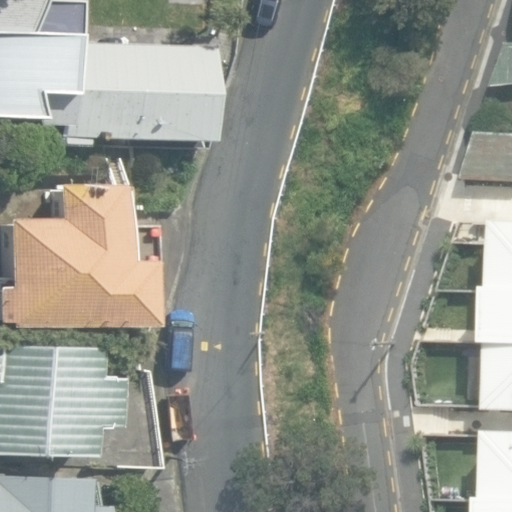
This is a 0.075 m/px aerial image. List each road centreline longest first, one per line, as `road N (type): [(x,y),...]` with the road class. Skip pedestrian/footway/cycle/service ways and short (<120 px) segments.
road 1 (residential): [(469,0),(408,177),(383,290),(383,511)]
road 2 (tertiary): [(239,511),(222,363),(225,294),(249,148),(295,0)]
